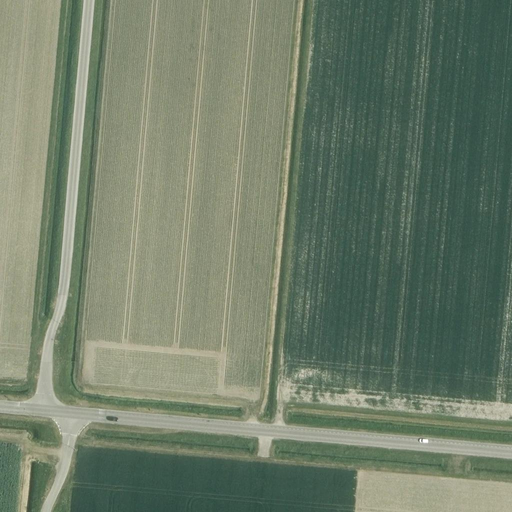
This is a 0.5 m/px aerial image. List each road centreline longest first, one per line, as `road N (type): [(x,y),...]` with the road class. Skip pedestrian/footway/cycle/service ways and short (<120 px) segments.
road 1 (secondary): [(511,453),(73,414)]
road 2 (unclassified): [(42,411),(47,345),(62,297),(89,0)]
